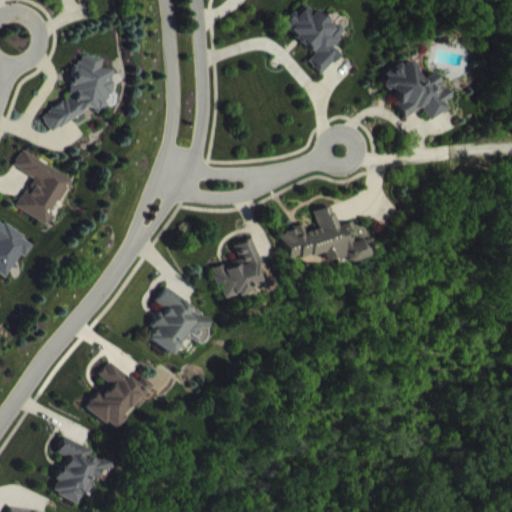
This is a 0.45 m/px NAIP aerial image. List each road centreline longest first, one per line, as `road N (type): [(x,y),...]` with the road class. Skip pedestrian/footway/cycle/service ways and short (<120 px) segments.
road 1 (residential): [(136,243),(198,140),(194,0)]
road 2 (residential): [(166,0),(171,132),(136,243)]
road 3 (residential): [(0,431),(136,243)]
road 4 (residential): [(0,92),(8,65),(35,53),(37,22),(25,11),(0,13),(8,65)]
road 5 (residential): [(319,156),(331,133),(353,134),(353,157),(334,163),(319,156),(285,169)]
road 6 (residential): [(153,184),(226,196),(285,169)]
road 7 (residential): [(285,169),(204,170),(163,159)]
